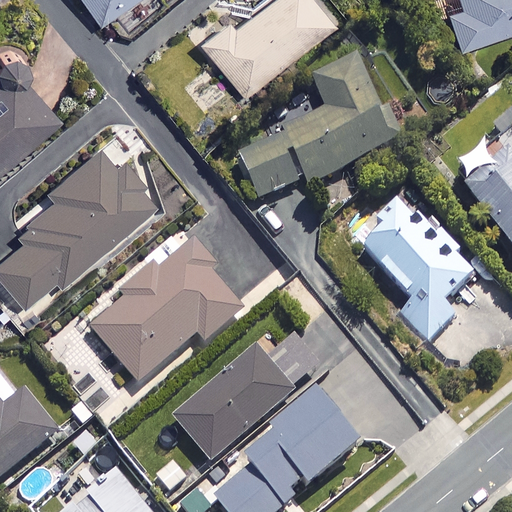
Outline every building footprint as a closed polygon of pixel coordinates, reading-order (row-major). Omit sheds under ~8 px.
[(128,0),(79,0),(96,23),(128,0)] [(328,19),(310,0),(250,0),(226,22),(217,12),(190,36),(241,95),(328,19)] [(511,0),(454,0),(457,6),(444,11),(457,47),(511,26),(511,0)] [(0,162),(52,115),(2,59),(0,60),(0,162)] [(379,120),(352,61),(308,81),(323,112),(232,154),(254,201),(302,179),(306,186),(397,144),(385,118),(379,120)] [(511,122),(448,176),(511,252),(511,122)] [(111,167),(93,144),(39,188),(48,199),(10,230),(19,242),(0,257),(0,283),(20,307),(52,281),(58,288),(157,207),(119,160),(111,167)] [(433,239),(396,201),(374,223),(380,229),(359,249),(411,303),(400,313),(428,342),(455,317),(441,303),(470,275),(450,254),(454,250),(439,234),(433,239)] [(216,269),(192,242),(158,271),(152,265),(119,293),(124,298),(89,329),(139,386),(197,336),(204,344),(242,311),(210,274),(216,269)] [(290,393),(253,350),(171,422),(208,464),(290,393)] [(0,479),(58,432),(23,390),(0,408),(0,479)] [(300,479),(306,486),(355,444),(313,395),(240,458),(248,468),(211,501),(221,511),(276,511),(282,507),(276,500),(300,479)] [(144,511),(113,475),(84,500),(81,497),(62,511),(144,511)] [(203,511),(209,508),(194,491),(178,505),(184,511),(203,511)]
